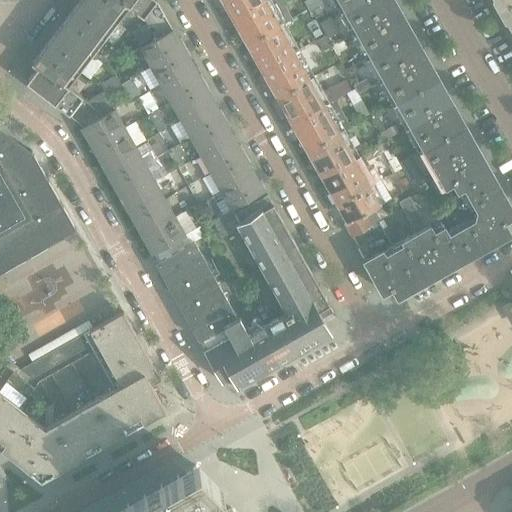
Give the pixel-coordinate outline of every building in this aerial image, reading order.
[(118,23),(86,0),(79,0),(71,12),(105,39),(118,23)] [(131,6),(122,0),(86,0),(118,23),(129,8),(131,6)] [(157,1),(155,0),(122,0),(131,6),(129,8),(143,19),(157,1)] [(280,0),(218,0),(219,0),(223,2),(224,2),(247,43),(280,25),(291,19),(280,0)] [(322,8),(326,3),(324,0),(306,0),(304,2),(311,15),(322,8)] [(360,0),(339,0),(344,9),(360,0)] [(410,31),(392,0),(360,0),(344,9),(370,54),(410,31)] [(511,0),(496,0),(501,9),(511,2),(511,0)] [(157,1),(143,19),(146,24),(131,33),(139,47),(172,29),(157,1)] [(511,2),(501,9),(511,28),(511,2)] [(105,39),(71,12),(57,30),(92,56),(105,39)] [(339,32),(331,18),(320,24),(328,39),(339,32)] [(310,78),(280,25),(247,43),(277,96),(310,78)] [(150,66),(185,47),(180,39),(178,40),(172,29),(139,47),(150,66)] [(92,56),(57,30),(44,46),(79,73),(92,56)] [(438,80),(410,31),(370,54),(397,103),(438,80)] [(331,47),(325,36),(317,41),(323,51),(331,47)] [(347,49),(343,41),(332,47),(335,54),(347,49)] [(79,73),(44,46),(32,62),(38,67),(67,89),(68,88),(79,73)] [(193,66),(187,56),(190,55),(185,47),(150,66),(160,84),(193,66)] [(170,102),(205,82),(200,74),(198,75),(193,66),(160,84),(170,102)] [(79,97),(68,88),(67,89),(38,67),(26,83),(66,114),(79,97)] [(350,127),(335,99),(325,105),(310,78),(277,96),(308,151),(340,132),(350,127)] [(370,87),(366,79),(354,86),(354,88),(358,94),(370,87)] [(464,127),(438,80),(397,103),(423,149),(464,127)] [(213,101),(207,91),(210,90),(205,82),(170,102),(180,120),(213,101)] [(131,86),(123,90),(129,100),(137,96),(131,86)] [(352,106),(361,101),(358,95),(358,94),(354,88),(345,93),(352,106)] [(148,91),(137,98),(147,115),(158,109),(148,91)] [(370,100),(365,91),(358,95),(361,101),(363,104),(370,100)] [(104,92),(87,102),(79,97),(66,114),(80,124),(82,127),(114,109),(104,92)] [(190,137),(225,118),(220,110),(218,111),(213,101),(180,120),(190,137)] [(368,115),(361,103),(353,107),(360,119),(368,115)] [(90,147),(124,128),(114,109),(82,127),(87,138),(85,139),(90,147)] [(385,142),(399,133),(394,125),(385,131),(376,115),(370,118),(385,142)] [(167,127),(162,118),(152,124),(157,133),(167,127)] [(233,137),(227,127),(229,126),(225,118),(190,137),(200,155),(233,137)] [(489,171),(476,149),(464,127),(423,149),(444,186),(451,182),(456,190),(462,186),(489,171)] [(131,139),(124,128),(90,147),(94,155),(97,154),(102,164),(134,146),(135,146),(142,142),(138,136),(131,139)] [(0,272),(76,229),(34,155),(29,157),(27,153),(0,131),(0,272)] [(369,185),(340,132),(308,151),(337,203),(369,185)] [(167,150),(157,133),(146,139),(155,157),(167,150)] [(210,173),(245,153),(240,145),(238,146),(233,137),(200,155),(210,173)] [(397,145),(392,138),(386,142),(390,149),(397,145)] [(365,163),(389,149),(385,142),(369,151),(362,156),(365,163)] [(369,151),(365,144),(357,148),(361,156),(362,156),(369,151)] [(144,163),(135,146),(134,146),(102,164),(107,173),(105,174),(110,183),(144,163)] [(184,164),(174,146),(167,150),(177,168),(184,164)] [(253,172),(247,163),(249,161),(245,153),(210,173),(220,191),(253,172)] [(422,180),(410,157),(398,163),(408,181),(411,186),(422,180)] [(122,199),(154,181),(144,163),(110,183),(114,191),(117,189),(122,199)] [(505,219),(511,214),(511,211),(489,171),(462,186),(475,209),(472,221),(449,233),(463,259),(508,233),(504,225),(504,224),(502,224),(504,219),(505,219)] [(231,209),(265,190),(260,181),(258,182),(253,172),(220,191),(231,209)] [(428,189),(423,180),(422,180),(411,186),(412,188),(419,195),(428,189)] [(130,218),(164,199),(154,181),(122,199),(127,209),(125,210),(130,218)] [(412,188),(411,186),(408,181),(397,186),(401,194),(412,188)] [(345,224),(380,204),(369,185),(337,203),(341,209),(340,209),(339,214),(343,222),(345,224)] [(330,304),(267,193),(265,190),(231,209),(231,210),(212,221),(221,236),(236,227),(286,314),(264,326),(283,360),(331,333),(322,318),(332,312),(328,305),(330,304)] [(409,196),(399,202),(414,229),(424,223),(409,196)] [(175,217),(164,199),(130,218),(135,226),(137,225),(142,235),(175,217)] [(378,221),(387,216),(380,204),(345,224),(351,236),(378,221)] [(150,254),(185,235),(175,217),(142,235),(148,244),(145,246),(150,254)] [(463,259),(449,233),(440,218),(393,245),(416,285),(463,259)] [(416,285),(393,245),(392,245),(378,221),(351,236),(382,291),(392,286),(397,296),(416,285)] [(236,317),(194,242),(156,264),(158,269),(159,268),(198,339),(199,340),(202,338),(239,318),(238,316),(236,317)] [(93,352),(133,329),(122,311),(82,334),(89,346),(93,352)] [(283,360),(264,326),(256,330),(249,335),(239,318),(202,338),(208,348),(204,350),(222,382),(232,377),(237,386),(283,360)] [(103,370),(143,348),(133,329),(93,352),(103,370)] [(70,340),(72,340),(67,332),(38,348),(43,356),(47,354),(52,351),(58,347),(64,344),(70,340)] [(82,334),(76,337),(83,349),(89,346),(82,334)] [(72,340),(70,340),(77,352),(83,349),(76,337),(72,340)] [(70,340),(64,344),(71,356),(77,352),(70,340)] [(64,344),(58,347),(65,359),(71,356),(64,344)] [(58,347),(52,351),(59,363),(65,359),(58,347)] [(114,388),(153,366),(143,348),(103,370),(114,388)] [(52,351),(47,354),(54,366),(59,363),(52,351)] [(43,356),(41,357),(48,369),(54,366),(47,354),(43,356)] [(41,357),(35,360),(42,372),(48,369),(41,357)] [(35,360),(30,363),(37,375),(42,372),(35,360)] [(30,363),(19,369),(31,379),(37,375),(30,363)] [(44,427),(37,422),(0,393),(0,448),(41,480),(165,410),(150,384),(160,378),(153,366),(114,388),(44,427)] [(232,511),(230,508),(223,511),(213,511),(208,503),(203,505),(201,501),(223,489),(197,463),(110,511),(232,511)]
